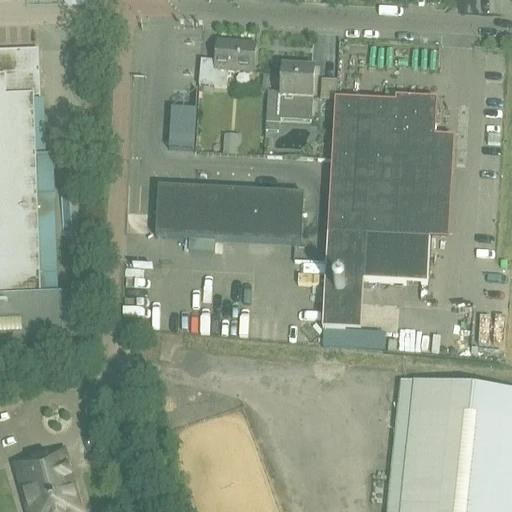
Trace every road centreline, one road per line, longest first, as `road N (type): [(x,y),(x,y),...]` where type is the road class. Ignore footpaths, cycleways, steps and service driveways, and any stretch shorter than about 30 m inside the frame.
road 1 (unclassified): [(117,394),(110,316),(122,9)]
road 2 (unclassified): [(511,32),(211,12),(183,0)]
road 3 (unclassified): [(122,9),(0,12)]
